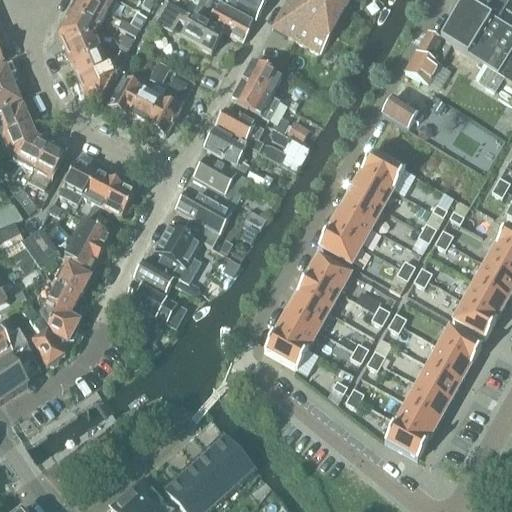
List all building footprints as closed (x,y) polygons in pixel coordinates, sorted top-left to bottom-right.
[(110,0),(78,0),(77,2),(106,18),(115,3),(110,0)] [(156,3),(149,0),(146,0),(141,10),(150,15),(156,3)] [(168,0),(165,6),(174,11),(180,0),(168,0)] [(262,12),(239,0),(208,0),(217,4),(217,5),(255,25),(262,12)] [(246,0),(263,9),(268,0),(246,0)] [(318,62),(322,64),(325,60),(330,63),(338,48),(342,42),(333,38),(330,43),(329,42),(351,0),(288,0),(271,31),(320,58),(318,62)] [(457,0),(495,24),(500,17),(492,12),(491,15),(487,12),(492,4),(486,0),(457,0)] [(77,2),(68,18),(97,34),(106,18),(77,2)] [(511,33),(463,4),(439,43),(450,49),(511,87),(511,33)] [(201,25),(242,48),(253,28),(212,5),(201,25)] [(174,11),(165,6),(154,27),(171,37),(178,25),(188,30),(181,42),(211,59),(222,37),(174,11)] [(137,17),(129,29),(139,35),(146,22),(137,17)] [(58,38),(64,51),(94,38),(97,34),(68,18),(59,34),(58,38)] [(139,35),(129,29),(121,25),(117,32),(135,42),(139,35)] [(427,89),(450,49),(428,36),(405,76),(427,89)] [(64,51),(71,68),(101,55),(94,38),(64,51)] [(118,45),(121,46),(130,51),(133,45),(122,38),(118,45)] [(130,51),(121,46),(118,51),(127,56),(130,51)] [(71,68),(78,84),(108,71),(101,55),(71,68)] [(112,68),(120,73),(124,67),(117,63),(112,68)] [(150,78),(157,81),(164,69),(157,65),(150,78)] [(253,66),(242,86),(270,102),(281,82),(253,66)] [(108,71),(78,84),(84,98),(100,107),(113,82),(108,71)] [(0,95),(12,90),(5,73),(0,74),(0,95)] [(118,116),(127,121),(142,94),(147,84),(139,80),(134,90),(122,84),(107,110),(110,112),(111,114),(116,117),(118,116)] [(169,89),(183,97),(188,88),(174,80),(169,89)] [(270,102),(242,86),(230,106),(259,122),(270,102)] [(12,90),(0,95),(0,115),(20,107),(12,90)] [(127,121),(146,131),(160,104),(142,94),(127,121)] [(382,118),(407,134),(418,117),(393,101),(382,118)] [(160,104),(146,131),(155,135),(156,138),(160,140),(163,140),(165,141),(180,115),(160,104)] [(0,142),(29,130),(22,112),(0,121),(0,142)] [(226,115),(215,134),(280,170),(286,159),(271,151),(263,149),(257,146),(263,135),(254,130),(226,115)] [(272,124),(268,132),(281,139),(285,131),(272,124)] [(294,125),(287,139),(306,150),(314,136),(294,125)] [(0,142),(10,165),(35,143),(29,130),(0,142)] [(281,139),(268,132),(265,137),(267,142),(279,149),(284,141),(281,139)] [(246,151),(215,134),(204,154),(224,165),(222,169),(242,180),(248,170),(238,165),(246,151)] [(21,171),(32,177),(47,149),(35,143),(10,165),(2,173),(12,181),(21,171)] [(47,149),(32,177),(33,177),(27,188),(44,197),(64,159),(47,149)] [(371,157),(360,177),(393,195),(404,175),(371,157)] [(194,183),(187,195),(230,219),(249,186),(205,161),(193,182),(194,183)] [(82,202),(96,176),(77,165),(57,201),(77,211),(82,202)] [(96,176),(82,202),(93,208),(90,215),(86,223),(93,226),(97,218),(101,212),(115,186),(96,176)] [(360,177),(350,195),(382,214),(393,195),(360,177)] [(258,189),(271,197),(277,187),(263,179),(258,189)] [(499,183),(495,190),(505,196),(510,189),(499,183)] [(135,196),(115,186),(101,212),(120,223),(135,196)] [(495,190),(491,197),(502,203),(505,196),(495,190)] [(16,200),(25,211),(33,205),(24,194),(16,200)] [(189,223),(181,236),(198,246),(206,233),(219,240),(230,219),(187,195),(186,194),(175,215),(189,223)] [(350,195),(339,214),(372,233),(382,214),(350,195)] [(61,213),(53,209),(49,215),(58,220),(61,213)] [(0,214),(0,233),(14,227),(21,224),(13,210),(0,214)] [(436,210),(432,217),(442,223),(446,216),(436,210)] [(339,214),(328,233),(361,252),(372,233),(339,214)] [(453,217),(449,224),(460,230),(464,223),(453,217)] [(97,218),(93,226),(103,232),(107,224),(97,218)] [(84,226),(74,245),(100,260),(111,240),(84,226)] [(0,247),(19,237),(14,227),(0,233),(0,247)] [(201,266),(193,262),(201,247),(198,246),(181,236),(168,229),(153,255),(161,260),(155,271),(188,290),(201,266)] [(425,229),(421,236),(432,242),(436,235),(425,229)] [(511,233),(506,230),(495,250),(511,259),(511,233)] [(328,233),(317,253),(350,271),(361,252),(328,233)] [(21,247),(25,252),(40,274),(59,260),(44,238),(41,234),(23,246),(21,247)] [(442,235),(438,243),(449,249),(453,241),(442,235)] [(421,236),(417,243),(428,249),(432,242),(421,236)] [(0,249),(6,262),(25,252),(21,247),(23,246),(19,237),(0,247),(0,249)] [(61,250),(68,256),(63,265),(90,279),(100,260),(74,245),(70,242),(61,250)] [(438,243),(434,250),(445,256),(449,249),(438,243)] [(511,259),(495,250),(484,269),(511,284),(511,259)] [(318,260),(307,280),(339,298),(351,279),(318,260)] [(188,290),(156,272),(143,265),(134,282),(165,300),(171,289),(197,304),(200,298),(188,290)] [(404,266),(400,273),(411,279),(415,272),(404,266)] [(52,289),(56,291),(79,303),(90,283),(63,269),(52,289)] [(511,284),(484,269),(474,287),(507,306),(511,296),(511,284)] [(44,275),(49,283),(53,275),(50,271),(44,275)] [(400,273),(396,281),(407,286),(411,279),(400,273)] [(421,273),(417,280),(428,286),(432,279),(421,273)] [(307,280),(296,299),(329,317),(339,298),(307,280)] [(417,280),(413,287),(424,293),(428,286),(417,280)] [(35,292),(40,300),(47,288),(45,285),(35,292)] [(151,321),(165,329),(175,335),(186,316),(133,285),(125,306),(142,316),(141,320),(148,324),(151,321)] [(474,287),(463,306),(496,325),(507,306),(474,287)] [(56,291),(46,309),(76,325),(81,317),(75,310),(79,303),(56,291)] [(0,319),(0,320),(26,305),(21,296),(5,305),(0,294),(0,319)] [(296,299),(285,318),(318,336),(329,317),(296,299)] [(463,306),(452,326),(485,345),(496,325),(463,306)] [(46,309),(39,321),(63,357),(68,347),(73,346),(76,340),(74,336),(79,327),(76,325),(46,309)] [(63,357),(39,321),(32,310),(23,316),(29,326),(40,342),(30,348),(46,373),(50,371),(52,372),(58,368),(58,365),(65,361),(63,357)] [(378,311),(374,318),(385,325),(389,317),(378,311)] [(285,318),(275,336),(308,355),(318,336),(285,318)] [(374,318),(370,325),(381,332),(385,325),(374,318)] [(395,318),(391,326),(402,332),(406,325),(395,318)] [(391,326),(387,333),(398,339),(402,332),(391,326)] [(449,332),(438,351),(470,370),(482,350),(449,332)] [(0,362),(3,361),(4,363),(12,358),(13,361),(27,351),(19,336),(12,340),(4,344),(0,336),(0,362)] [(275,336),(263,356),(296,375),(308,355),(275,336)] [(357,349),(353,356),(364,362),(368,355),(357,349)] [(124,362),(130,370),(144,357),(137,350),(124,362)] [(438,351),(427,370),(460,389),(470,370),(438,351)] [(0,369),(0,406),(27,390),(25,386),(41,375),(26,352),(0,369)] [(353,356),(349,363),(360,369),(364,362),(353,356)] [(374,356),(370,363),(381,369),(385,362),(374,356)] [(370,363),(366,370),(377,376),(381,369),(370,363)] [(427,370),(416,389),(449,408),(460,389),(427,370)] [(336,386),(332,394),(343,400),(347,392),(336,386)] [(416,389),(406,408),(439,427),(449,408),(416,389)] [(353,394),(349,401),(360,407),(364,400),(353,394)] [(349,401),(345,408),(356,414),(360,407),(349,401)] [(406,408),(395,427),(428,446),(439,427),(406,408)] [(395,427),(384,447),(417,465),(428,446),(395,427)] [(222,443),(207,457),(236,490),(252,476),(222,443)] [(207,457),(193,469),(222,503),(236,490),(207,457)] [(193,469),(179,482),(204,511),(211,511),(222,503),(193,469)] [(204,511),(179,482),(164,495),(178,511),(204,511)] [(168,511),(158,500),(143,483),(130,495),(128,493),(125,496),(126,498),(109,511),(168,511)]
